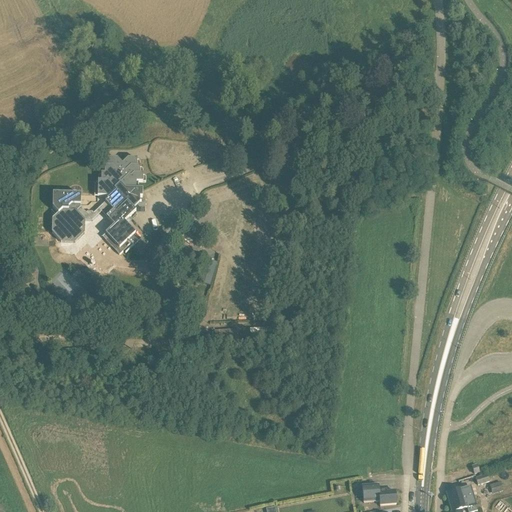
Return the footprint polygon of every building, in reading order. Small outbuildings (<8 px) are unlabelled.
[(52,233),(52,235),(53,236),(60,243),(61,243),(62,243),(75,244),(79,239),(84,234),(85,223),(92,223),(101,214),(113,227),(102,238),(119,256),(128,247),(130,249),(140,239),(136,234),(126,225),(124,223),(129,218),(136,212),(134,209),(140,203),(140,198),(142,198),(143,191),(143,190),(136,190),(136,183),(143,183),(143,177),(143,175),(140,175),(140,169),(140,167),(137,167),(137,161),(137,160),(128,159),(122,165),(117,159),(108,159),(108,161),(108,167),(105,167),(105,169),(105,174),(101,174),(101,176),(101,182),(98,182),(98,183),(98,197),(107,197),(109,200),(93,215),(92,213),(87,213),(86,214),(80,209),(81,196),(53,195),(52,209),(58,215),(52,220),(52,233)] [(141,257),(145,254),(139,248),(136,251),(141,257)] [(198,287),(210,290),(216,266),(204,263),(198,287)] [(73,302),(77,314),(92,309),(88,297),(73,302)] [(215,346),(224,346),(224,331),(214,332),(215,346)] [(487,475),(476,478),(478,486),(490,483),(487,475)] [(501,482),(490,486),(492,495),(503,491),(501,482)] [(395,492),(387,493),(386,491),(379,492),(378,485),(362,487),(364,504),(379,502),(380,507),(396,505),(396,504),(397,503),(397,500),(396,499),(395,492)] [(473,496),(474,496),(474,495),(470,496),(468,490),(463,491),(462,490),(447,494),(452,511),(463,511),(467,511),(466,509),(476,506),(473,496)]
